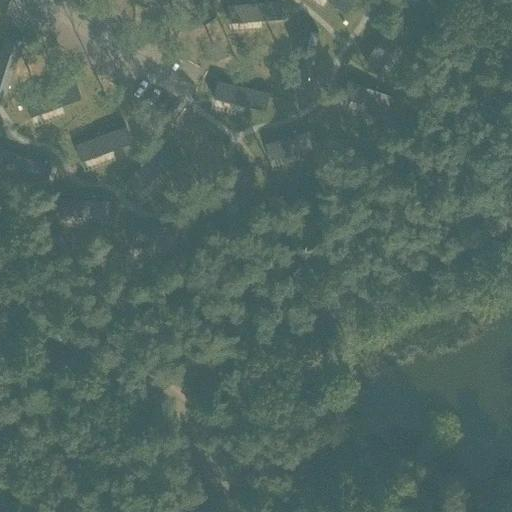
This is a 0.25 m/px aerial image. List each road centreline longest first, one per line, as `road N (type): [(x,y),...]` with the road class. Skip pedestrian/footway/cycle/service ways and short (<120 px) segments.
road 1 (unclassified): [(157,388),(511,218)]
road 2 (unclassified): [(157,388),(0,298)]
road 3 (track): [(0,462),(157,388)]
road 4 (unclassified): [(157,388),(240,511)]
